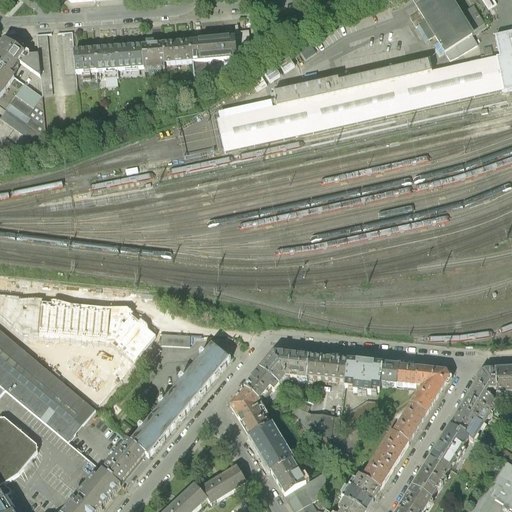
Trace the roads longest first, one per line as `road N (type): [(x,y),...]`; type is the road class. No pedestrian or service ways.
road 1 (residential): [(216,405),(271,342),(473,361)]
road 2 (residential): [(473,361),(383,511)]
road 3 (residential): [(52,16),(188,0)]
road 4 (residential): [(130,511),(216,405)]
road 5 (residential): [(216,405),(278,511)]
